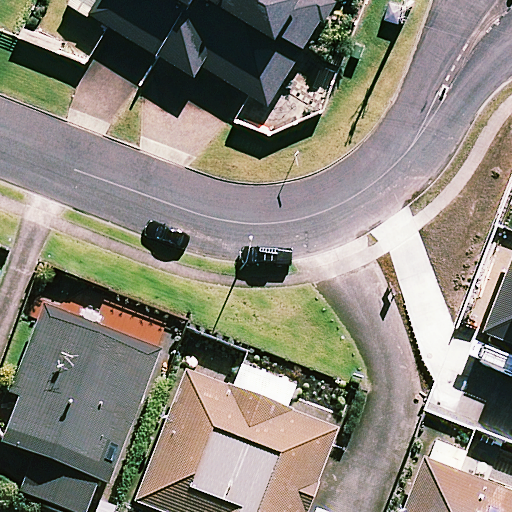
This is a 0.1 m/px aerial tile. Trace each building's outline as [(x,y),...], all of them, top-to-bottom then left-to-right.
[(80,0),(78,4),(196,74),(203,63),(272,104),(332,0),(80,0)] [(157,354),(41,310),(9,392),(20,396),(2,444),(108,484),(157,354)] [(304,511),(336,434),(186,374),(135,503),(157,511),(304,511)] [(511,376),(495,421),(511,427),(511,376)] [(511,511),(511,495),(456,474),(426,462),(421,460),(400,511),(511,511)] [(85,511),(94,489),(31,465),(21,492),(72,511),(85,511)]
